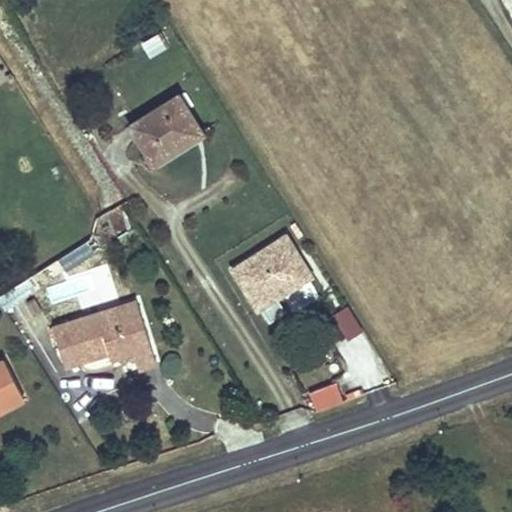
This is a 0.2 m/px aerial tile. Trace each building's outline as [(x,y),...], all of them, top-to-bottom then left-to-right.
[(160,33),(144,44),(152,57),(168,46),(160,33)] [(179,98),(129,128),(151,167),(194,140),(184,124),(191,119),(179,98)] [(184,124),(194,140),(201,136),(191,119),(184,124)] [(282,233),(228,268),(254,309),(277,294),(304,277),(307,274),(282,233)] [(58,261),(64,270),(92,252),(87,243),(58,261)] [(32,276),(38,286),(64,270),(58,261),(32,276)] [(32,276),(0,295),(0,302),(5,311),(40,289),(38,286),(32,276)] [(315,296),(304,277),(277,294),(289,313),(315,296)] [(43,311),(36,299),(27,306),(35,317),(43,311)] [(128,318),(143,313),(139,302),(125,307),(128,318)] [(109,356),(133,348),(136,356),(139,369),(158,363),(143,313),(128,318),(125,307),(53,328),(65,369),(109,356)] [(347,307),(333,316),(348,341),(363,332),(347,307)] [(133,348),(109,356),(111,363),(136,356),(133,348)] [(0,414),(25,401),(4,362),(0,363),(0,414)] [(334,381),(307,394),(315,408),(320,410),(342,401),(334,381)]
